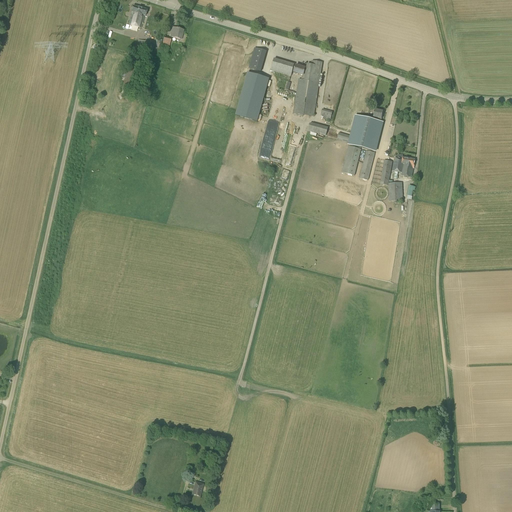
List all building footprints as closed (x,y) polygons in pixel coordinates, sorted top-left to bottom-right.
[(145,16),(147,10),(132,6),(131,13),(132,13),(129,25),(140,28),(144,16),(145,16)] [(144,27),(157,32),(159,27),(160,28),(161,25),(147,19),(144,27)] [(181,39),(184,30),(173,27),(170,36),(181,39)] [(169,48),(171,39),(164,37),(162,46),(169,48)] [(159,55),(161,45),(162,40),(157,39),(156,44),(153,53),(159,55)] [(152,53),(154,44),(141,41),(139,50),(152,53)] [(108,48),(105,63),(109,63),(109,60),(112,60),(114,50),(108,48)] [(265,51),(253,48),(248,68),(260,71),(265,51)] [(133,93),(142,58),(130,55),(125,75),(122,74),(121,80),(107,77),(103,90),(119,94),(123,79),(124,80),(120,94),(123,94),(116,118),(126,121),(132,96),(128,95),(129,92),(133,93)] [(274,59),(270,72),(273,74),(275,72),(291,77),(294,65),(274,59)] [(301,80),(298,80),(292,114),(312,117),(322,63),(312,61),(311,65),(308,65),(307,69),(306,76),(303,75),(301,80)] [(306,76),(307,69),(305,69),(305,68),(296,65),(293,72),(303,75),(306,76)] [(267,76),(246,70),(234,113),(255,119),(267,76)] [(277,128),(282,109),(275,107),(270,127),(277,128)] [(330,121),(332,112),(322,109),(321,116),(324,117),(324,120),(330,121)] [(376,118),(375,121),(380,123),(383,112),(375,110),(373,117),(376,118)] [(358,139),(364,116),(354,113),(350,127),(354,128),(351,137),(358,139)] [(305,130),(325,135),(327,126),(307,121),(305,130)] [(98,132),(131,139),(133,127),(120,124),(119,129),(99,124),(98,132)] [(350,139),(339,135),(337,141),(349,144),(350,139)] [(354,176),(361,150),(348,146),(341,173),(354,176)] [(368,181),(375,153),(366,151),(359,178),(368,181)] [(402,159),(394,158),(392,172),(395,172),(393,179),(397,180),(398,173),(402,173),(401,177),(412,178),(413,169),(414,169),(415,160),(403,158),(402,159)] [(389,184),(392,162),(384,161),(379,184),(388,186),(389,202),(403,201),(402,183),(389,184)] [(415,191),(415,187),(409,186),(406,196),(407,196),(407,199),(411,200),(412,197),(412,196),(413,191),(415,191)] [(200,497),(203,485),(195,483),(192,495),(200,497)] [(439,511),(439,504),(435,504),(435,500),(427,500),(427,511),(439,511)]
